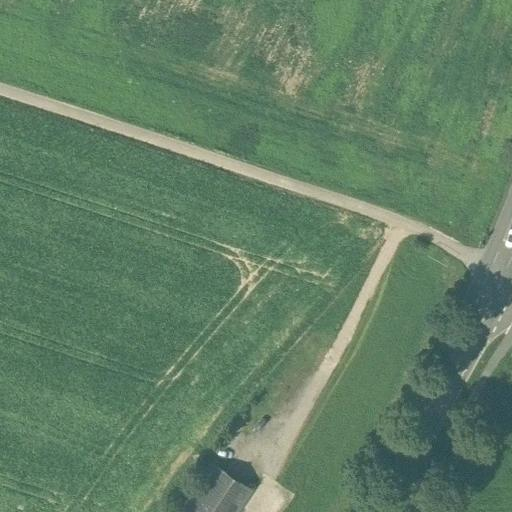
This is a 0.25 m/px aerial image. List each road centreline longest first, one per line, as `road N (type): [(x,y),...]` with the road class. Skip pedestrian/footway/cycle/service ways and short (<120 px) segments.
road 1 (unclassified): [(0,88),(403,222),(503,273)]
road 2 (secondary): [(503,273),(438,409),(374,511)]
